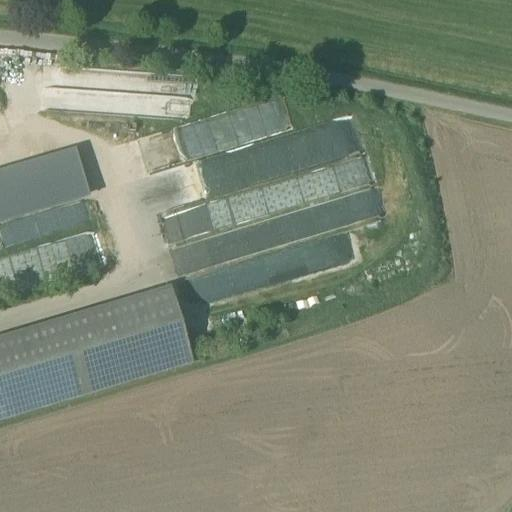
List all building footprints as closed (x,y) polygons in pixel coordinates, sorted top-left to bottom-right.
[(83,113),(84,93),(64,92),(62,111),(83,113)] [(215,121),(123,145),(132,179),(147,175),(146,170),(231,148),(231,149),(257,142),(253,129),(235,133),(233,124),(217,128),(215,121)] [(72,153),(0,173),(0,227),(87,201),(72,153)] [(179,276),(381,224),(365,162),(342,168),(348,193),(302,204),(296,179),(209,202),(214,222),(191,227),(194,239),(171,245),(179,276)] [(268,255),(245,264),(253,282),(276,273),(268,255)] [(169,289),(0,341),(0,421),(195,361),(169,289)]
